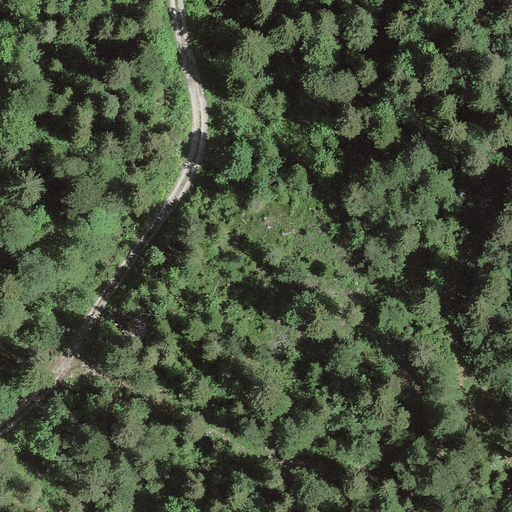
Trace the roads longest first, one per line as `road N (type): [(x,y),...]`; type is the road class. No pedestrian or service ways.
road 1 (track): [(179,0),(201,152),(56,377),(0,431)]
road 2 (track): [(69,358),(155,392),(256,449),(369,465),(430,449),(511,378)]
